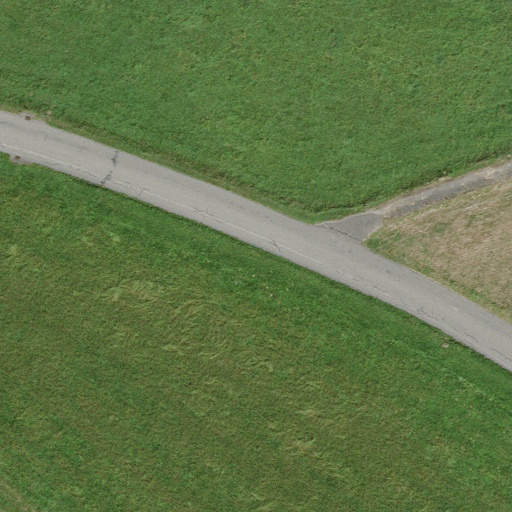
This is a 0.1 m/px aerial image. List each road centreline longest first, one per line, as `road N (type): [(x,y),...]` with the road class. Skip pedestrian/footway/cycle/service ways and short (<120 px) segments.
road 1 (residential): [(511,354),(373,277),(164,189),(0,135)]
road 2 (track): [(296,247),(511,175)]
